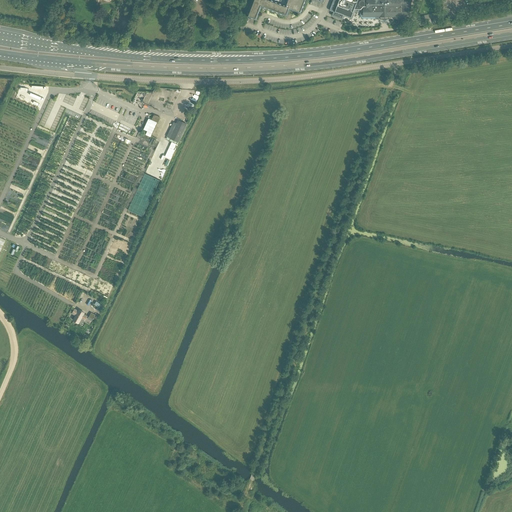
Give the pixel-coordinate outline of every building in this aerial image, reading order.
[(251,0),(246,14),(248,15),(247,16),(256,19),(261,6),(262,6),(262,8),(283,16),(283,14),(286,16),(289,9),(300,13),(300,12),(302,13),(306,0),(317,0),(321,2),(321,0),(251,0)] [(334,0),(334,1),(331,9),(335,11),(333,15),(342,18),(343,14),(351,17),(354,9),(358,11),(358,9),(363,9),(363,12),(361,12),(360,14),(360,16),(361,18),(363,19),(372,19),(374,18),(375,15),(380,15),(380,16),(380,19),(384,19),(389,19),(389,16),(389,15),(409,15),(409,9),(410,9),(409,0),(334,0)] [(158,123),(160,118),(154,115),(151,120),(152,120),(145,135),(150,137),(157,122),(158,123)] [(166,139),(162,137),(145,172),(162,179),(178,144),(187,124),(178,120),(177,123),(174,122),(166,139)] [(72,314),(76,316),(73,320),(78,323),(81,319),(85,321),(87,316),(83,314),(84,313),(79,310),(78,311),(75,309),(72,314)]
